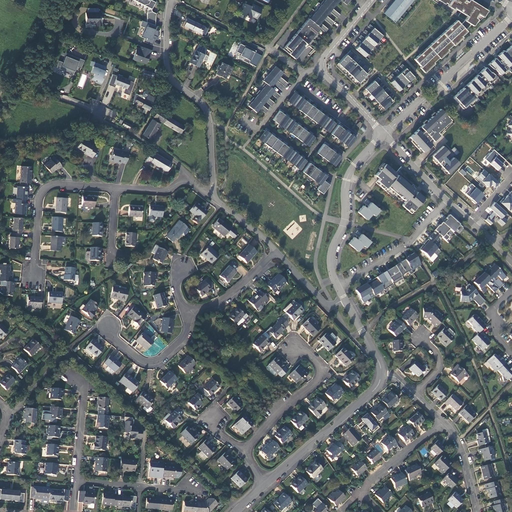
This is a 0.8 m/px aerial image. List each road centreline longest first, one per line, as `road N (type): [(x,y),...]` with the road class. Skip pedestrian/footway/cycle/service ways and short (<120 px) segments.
road 1 (residential): [(213,196),(211,122),(167,64),(170,0)]
road 2 (residential): [(384,135),(511,17)]
road 3 (residential): [(384,135),(348,172),(344,223),(330,260),(336,285)]
road 4 (residential): [(262,486),(374,391),(382,374)]
road 5 (residential): [(33,277),(42,191),(115,188)]
road 6 (residential): [(242,452),(323,371),(292,347)]
road 7 (residential): [(336,285),(409,241),(446,200)]
road 8 (residential): [(278,106),(321,138),(307,157),(264,124)]
road 9 (residential): [(108,326),(147,362),(183,338),(189,312)]
